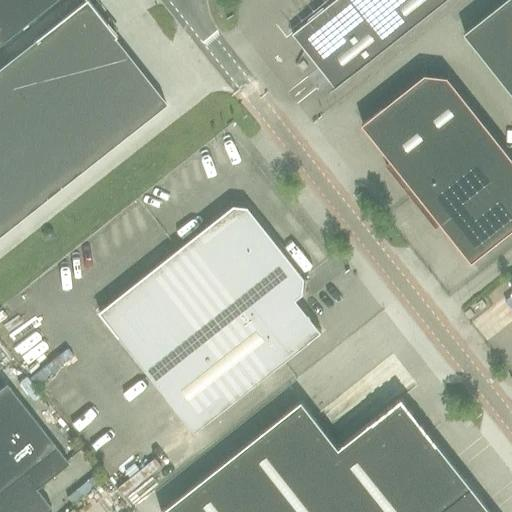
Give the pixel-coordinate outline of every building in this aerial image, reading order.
[(0,0),(0,43),(54,0),(0,0)] [(0,233),(166,103),(113,37),(115,35),(86,0),(82,0),(34,39),(0,65),(0,233)] [(447,0),(334,0),(293,33),(325,73),(337,88),(447,0)] [(505,82),(511,76),(511,0),(505,0),(465,32),(505,82)] [(411,197),(493,132),(448,76),(425,73),(362,123),(392,161),(386,166),(411,197)] [(511,157),(493,132),(411,197),(436,229),(442,224),(472,261),(511,229),(511,157)] [(195,432),(322,332),(296,299),(303,294),(305,278),(248,206),(234,205),(99,311),(195,432)] [(0,511),(46,511),(52,508),(36,488),(69,462),(56,447),(6,383),(0,386),(0,511)] [(492,511),(438,443),(402,397),(339,447),(302,400),(161,511),(160,511),(492,511)] [(153,450),(118,483),(136,502),(171,469),(153,450)]
